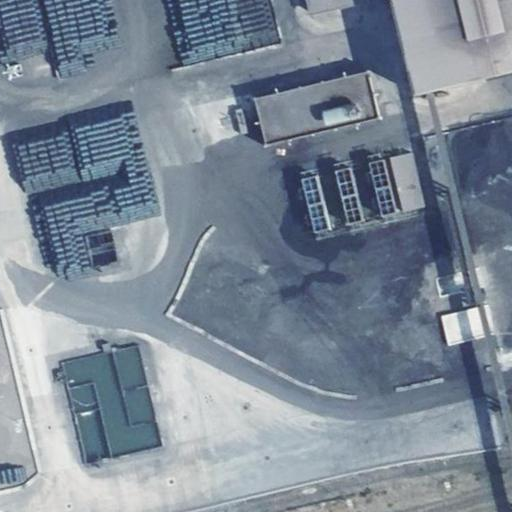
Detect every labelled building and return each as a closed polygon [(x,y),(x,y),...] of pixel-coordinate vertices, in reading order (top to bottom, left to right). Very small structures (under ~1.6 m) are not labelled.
[(511,0),(289,0),(294,16),(358,0),(376,0),(399,93),(511,65),(511,0)] [(369,99),(358,49),(242,72),(253,124),(369,99)] [(409,185),(396,131),(374,134),(386,190),(409,185)] [(447,345),(486,336),(478,306),(440,316),(447,345)] [(146,405),(129,413),(136,430),(154,422),(146,405)]
